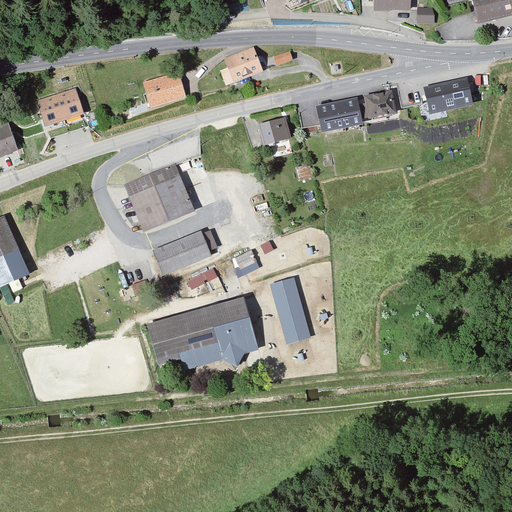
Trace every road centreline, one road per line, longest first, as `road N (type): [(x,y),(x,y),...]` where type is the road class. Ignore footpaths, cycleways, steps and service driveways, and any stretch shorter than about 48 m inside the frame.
road 1 (track): [(0,443),(511,391)]
road 2 (track): [(511,369),(0,411)]
road 3 (tertiary): [(0,183),(160,128),(480,53)]
road 4 (tertiary): [(480,53),(269,37),(0,67)]
